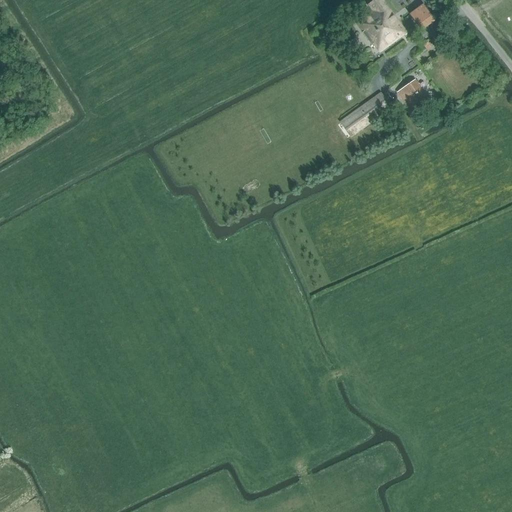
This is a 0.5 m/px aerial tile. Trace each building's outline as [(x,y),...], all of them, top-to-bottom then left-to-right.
[(408,33),(383,0),(374,0),(367,6),(371,12),(355,24),(361,33),(362,33),(371,45),(372,44),(379,54),(408,33)] [(422,4),(409,15),(421,32),(435,22),(422,4)] [(425,41),(421,44),(426,49),(429,46),(425,41)] [(397,93),(411,112),(428,100),(415,81),(397,93)] [(339,122),(350,138),(392,108),(380,92),(339,122)]
